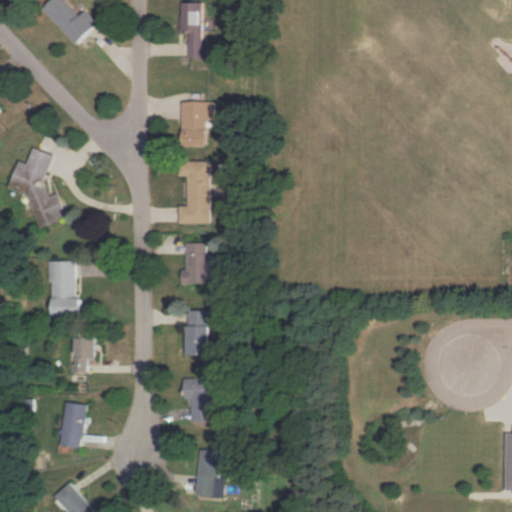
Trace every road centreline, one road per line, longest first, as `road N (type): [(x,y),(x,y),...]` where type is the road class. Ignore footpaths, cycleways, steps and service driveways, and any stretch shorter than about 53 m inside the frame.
road 1 (residential): [(145,0),(150,358),(142,490)]
road 2 (residential): [(0,27),(110,138),(147,164)]
